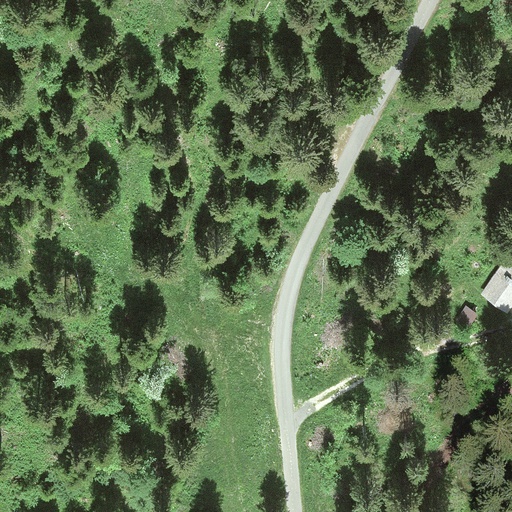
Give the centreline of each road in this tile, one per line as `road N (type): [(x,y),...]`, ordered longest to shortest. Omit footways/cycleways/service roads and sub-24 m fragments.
road 1 (unclassified): [(294,511),(281,358),(288,295),(308,239),(430,0)]
road 2 (track): [(507,330),(378,366),(286,425)]
